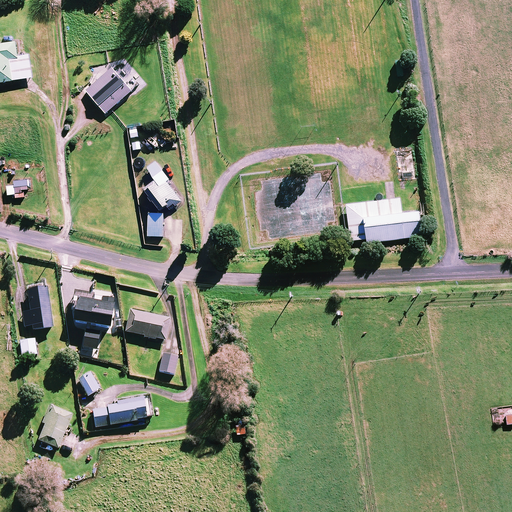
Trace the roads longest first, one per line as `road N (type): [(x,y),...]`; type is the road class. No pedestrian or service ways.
road 1 (residential): [(416,0),(454,272)]
road 2 (residential): [(454,272),(200,276)]
road 3 (residential): [(200,276),(0,230)]
